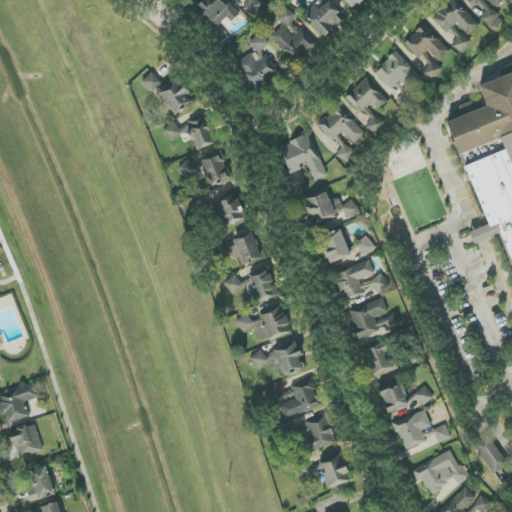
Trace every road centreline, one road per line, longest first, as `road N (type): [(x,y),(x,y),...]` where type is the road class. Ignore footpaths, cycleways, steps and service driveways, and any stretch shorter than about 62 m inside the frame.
road 1 (residential): [(400,511),(250,136),(214,72),(139,0)]
road 2 (residential): [(250,136),(416,0)]
